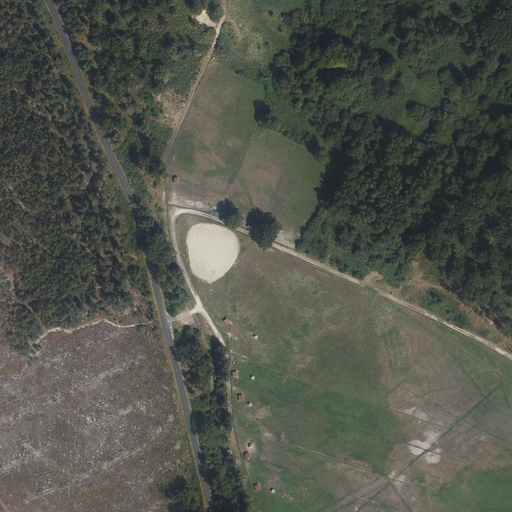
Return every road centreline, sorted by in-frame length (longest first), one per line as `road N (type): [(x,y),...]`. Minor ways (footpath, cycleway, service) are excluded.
road 1 (tertiary): [(48,0),(137,213),(211,511)]
road 2 (track): [(223,0),(222,30),(161,176),(184,318),(164,323)]
